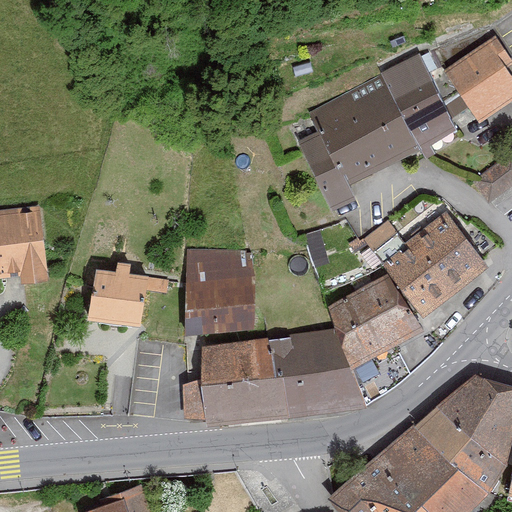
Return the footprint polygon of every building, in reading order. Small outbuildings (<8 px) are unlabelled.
[(511,56),(502,39),(450,71),(482,122),(511,103),(511,71),(506,62),(511,58),(511,56)] [(436,53),(424,60),(433,78),(446,72),(436,53)] [(424,60),(386,79),(424,151),(430,162),(439,157),(433,146),(461,131),(433,78),(424,60)] [(360,206),(352,189),(424,151),(386,79),(314,118),(323,136),(304,146),(341,216),(360,206)] [(511,184),(511,156),(475,182),(488,201),(511,184)] [(47,210),(0,214),(0,275),(53,270),(47,210)] [(369,242),(429,316),(491,265),(450,214),(410,247),(390,224),(369,242)] [(258,254),(191,254),(187,331),(262,330),(258,254)] [(120,274),(102,271),(95,320),(151,328),(156,289),(172,291),(173,281),(133,276),(134,268),(121,266),(120,274)] [(325,296),(337,332),(367,408),(383,397),(368,363),(418,334),(380,277),(325,296)] [(190,384),(195,420),(212,418),(214,425),(367,408),(337,332),(202,351),(206,383),(190,384)] [(511,388),(475,377),(415,427),(488,492),(511,468),(511,388)] [(415,427),(336,491),(348,511),(468,511),(488,492),(415,427)] [(111,507),(96,511),(155,511),(147,487),(109,501),(111,507)]
